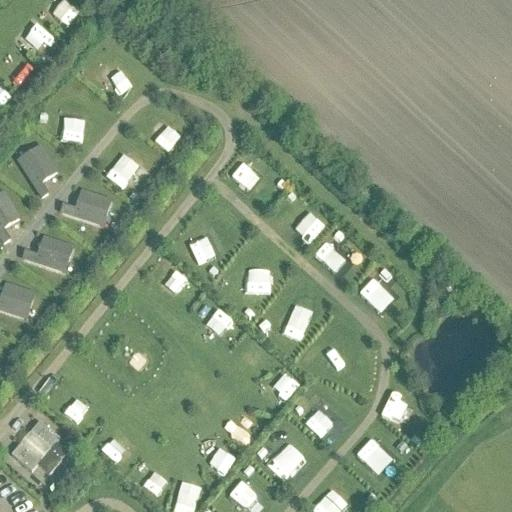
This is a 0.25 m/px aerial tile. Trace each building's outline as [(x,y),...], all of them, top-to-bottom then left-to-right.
[(3,66),(0,72),(0,89),(13,95),(23,75),(3,66)] [(59,178),(41,150),(16,165),(40,204),(48,199),(42,188),(59,178)] [(112,204),(82,194),(75,213),(62,209),(60,217),(102,232),(112,204)] [(0,198),(0,245),(2,249),(10,244),(3,233),(19,222),(4,197),(0,198)] [(74,251),(44,241),(37,260),(24,256),(22,264),(65,278),(74,251)] [(35,298),(5,288),(0,301),(0,316),(26,325),(35,298)] [(49,480),(67,458),(56,448),(59,443),(39,427),(11,460),(31,477),(37,470),(49,480)]
